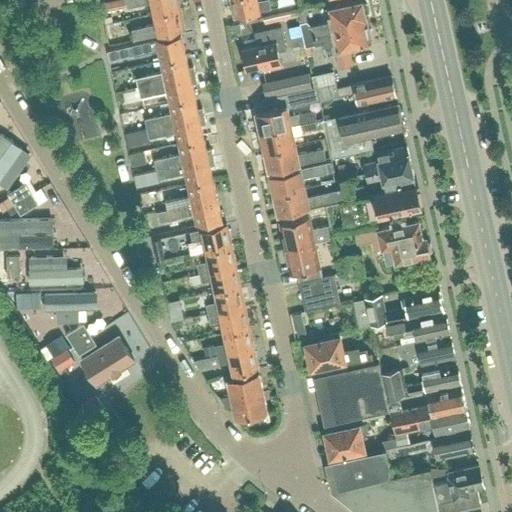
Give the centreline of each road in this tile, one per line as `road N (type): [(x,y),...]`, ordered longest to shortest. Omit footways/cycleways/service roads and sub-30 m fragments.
road 1 (unclassified): [(312,503),(231,443),(209,415),(0,77)]
road 2 (residential): [(312,503),(273,286),(257,272),(245,215),(208,0)]
road 3 (secondary): [(511,370),(429,0)]
